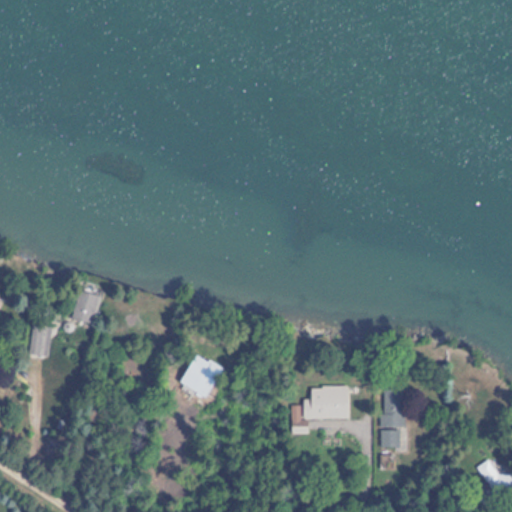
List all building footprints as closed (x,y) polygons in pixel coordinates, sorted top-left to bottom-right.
[(86,324),(92,294),(67,289),(62,319),(86,324)] [(46,356),(47,326),(25,325),(23,354),(46,356)] [(207,403),(225,363),(194,349),(176,388),(207,403)] [(376,387),(378,448),(396,447),(395,427),(398,427),(396,386),(376,387)] [(287,403),(287,433),(307,433),(306,419),(343,418),(343,387),(307,387),(307,394),(298,395),(298,403),(287,403)] [(467,472),(491,495),(511,474),(511,470),(490,448),(467,472)]
